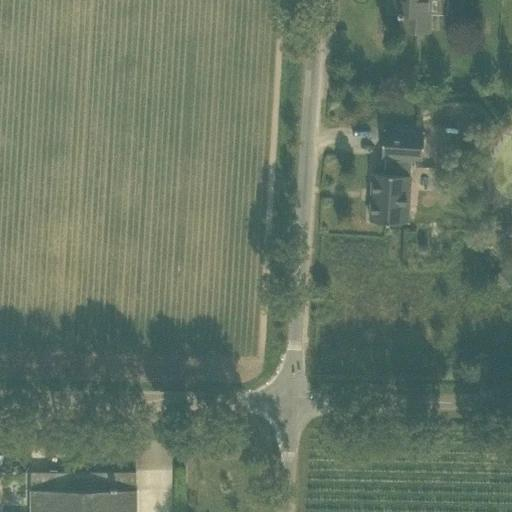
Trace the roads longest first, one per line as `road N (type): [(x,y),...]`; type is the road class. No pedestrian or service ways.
road 1 (unclassified): [(290,401),(314,0)]
road 2 (unclassified): [(0,401),(290,401)]
road 3 (unclassified): [(290,401),(511,399)]
